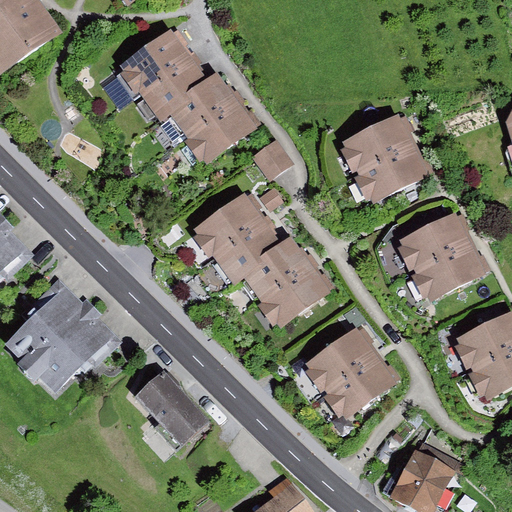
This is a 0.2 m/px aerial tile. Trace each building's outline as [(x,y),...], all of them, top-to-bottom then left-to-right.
[(0,0),(0,81),(60,39),(38,8),(49,0),(0,0)] [(115,0),(127,16),(149,0),(115,0)] [(172,40),(118,77),(158,135),(172,125),(201,167),(250,133),(215,83),(206,89),(172,40)] [(402,125),(342,152),(368,210),(428,184),(402,125)] [(278,146),(256,163),(274,186),(296,169),(278,146)] [(253,199),(193,239),(230,295),(244,286),(275,333),(330,297),(293,241),(285,247),(253,199)] [(458,222),(396,250),(422,307),(483,279),(458,222)] [(0,284),(28,257),(0,229),(0,284)] [(109,339),(55,287),(34,308),(39,312),(7,346),(56,394),(109,339)] [(511,321),(457,346),(482,402),(511,388),(511,321)] [(356,333),(303,367),(338,422),(391,388),(356,333)] [(164,375),(135,399),(177,450),(207,426),(164,375)] [(442,511),(459,476),(415,455),(392,503),(411,511),(442,511)] [(278,503),(265,511),(308,511),(286,482),(271,494),(278,503)]
